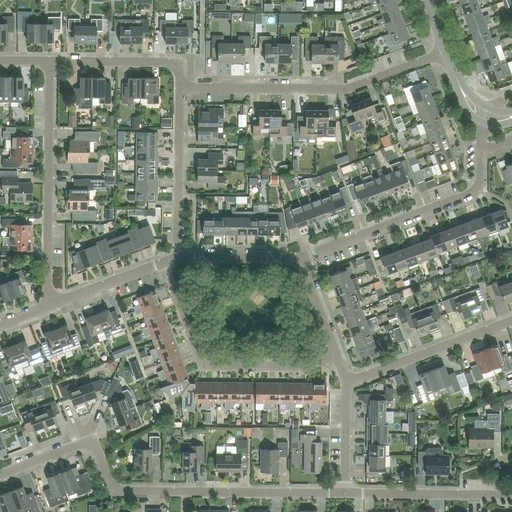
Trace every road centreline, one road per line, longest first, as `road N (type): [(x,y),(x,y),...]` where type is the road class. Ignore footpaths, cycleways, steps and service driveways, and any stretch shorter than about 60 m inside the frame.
road 1 (residential): [(0,474),(92,440),(112,491),(326,493)]
road 2 (residential): [(446,52),(342,89),(178,88)]
road 3 (residential): [(335,356),(303,368),(201,367),(162,262)]
road 4 (residential): [(52,303),(48,61)]
road 5 (residential): [(315,252),(471,193),(480,151)]
road 6 (residential): [(345,382),(511,320)]
road 7 (residential): [(177,257),(178,88)]
road 8 (residential): [(511,495),(344,493)]
road 9 (residential): [(178,88),(178,62),(48,61)]
